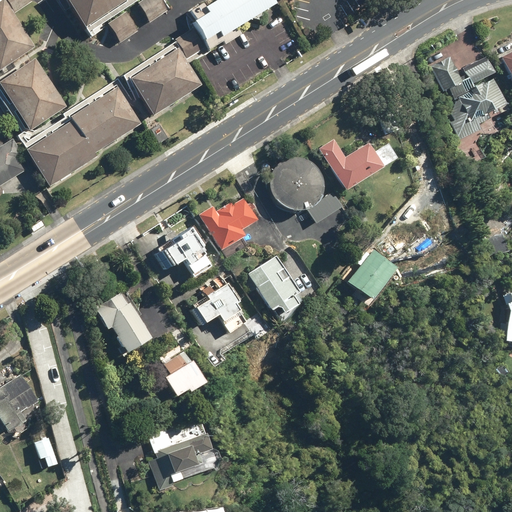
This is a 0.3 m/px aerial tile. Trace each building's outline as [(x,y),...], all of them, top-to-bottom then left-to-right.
[(62,0),(80,28),(124,0),(62,0)] [(157,0),(142,0),(135,5),(148,24),(166,12),(157,0)] [(277,3),(275,0),(219,0),(206,8),(204,4),(193,11),(198,19),(192,22),(210,51),(224,42),(226,44),(242,34),(238,27),(277,3)] [(0,1),(0,70),(32,48),(0,1)] [(104,23),(118,44),(136,32),(123,11),(104,23)] [(125,79),(149,117),(198,86),(174,48),(125,79)] [(511,50),(497,58),(511,88),(511,50)] [(64,106),(32,58),(0,79),(0,93),(26,132),(64,106)] [(455,76),(446,58),(426,68),(438,93),(445,90),(451,101),(448,114),(451,121),(447,122),(457,141),(479,130),(476,125),(486,120),(483,114),(502,104),(488,75),(491,74),(485,61),(461,73),(455,76)] [(21,151),(45,188),(56,181),(57,183),(67,176),(66,175),(93,158),(90,154),(137,125),(113,88),(65,118),(67,122),(21,151)] [(415,122),(406,125),(417,159),(426,156),(415,122)] [(479,140),(475,134),(455,148),(462,157),(467,154),(473,164),(484,157),(474,143),(479,140)] [(342,158),(331,140),(315,149),(341,191),(396,159),(387,144),(370,153),(365,144),(342,158)] [(7,144),(0,148),(0,192),(2,191),(0,187),(0,185),(23,171),(7,144)] [(270,189),(274,197),(281,204),(290,209),(299,210),(308,207),(316,202),(322,194),(325,185),(324,176),(320,167),(314,160),(305,156),(296,155),(286,157),(278,162),(273,170),(270,179),(270,189)] [(421,166),(417,167),(419,175),(423,174),(426,188),(435,186),(428,159),(420,161),(421,166)] [(427,203),(416,209),(415,207),(380,232),(397,256),(432,231),(431,229),(440,225),(443,230),(453,227),(439,187),(424,192),(427,203)] [(317,224),(343,207),(333,193),(308,210),(317,224)] [(212,208),(211,207),(194,216),(215,252),(217,251),(223,260),(247,246),(238,231),(255,221),(242,198),(230,205),(229,203),(222,207),(220,203),(212,208)] [(191,278),(208,267),(197,250),(200,247),(188,228),(167,241),(170,245),(153,256),(163,271),(180,260),(191,278)] [(505,252),(500,235),(481,241),(486,258),(505,252)] [(272,256),(244,274),(276,326),(287,317),(293,310),(300,301),(272,256)] [(226,334),(243,324),(231,305),(235,303),(219,277),(213,281),(218,288),(211,293),(207,286),(199,291),(205,301),(188,311),(197,326),(214,316),(226,334)] [(124,355),(149,340),(135,317),(138,315),(123,290),(92,310),(104,331),(108,328),(124,355)] [(500,343),(511,344),(511,292),(501,296),(505,311),(500,343)] [(192,344),(180,327),(169,335),(181,352),(192,344)] [(179,352),(159,365),(166,374),(160,378),(173,398),(183,392),(185,394),(200,384),(179,352)] [(38,401),(19,372),(0,384),(0,428),(3,433),(23,420),(19,413),(38,401)] [(144,459),(157,493),(171,488),(169,484),(180,480),(177,472),(200,464),(197,456),(210,451),(203,434),(170,447),(163,430),(145,437),(152,456),(144,459)] [(44,459),(46,466),(56,464),(48,438),(34,442),(39,460),(44,459)]
